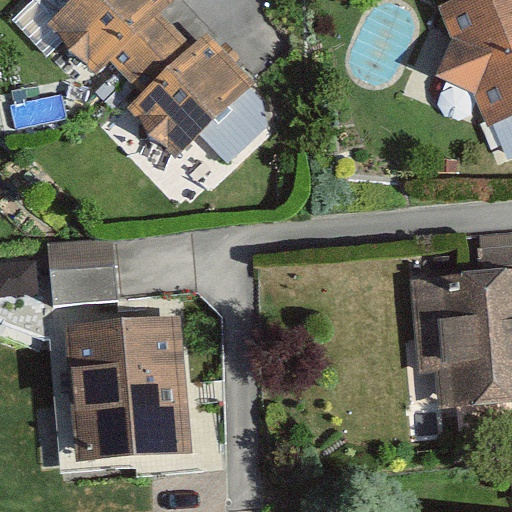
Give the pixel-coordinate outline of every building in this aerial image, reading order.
[(109,62),(156,21),(175,5),(170,0),(75,0),(41,30),(87,81),(109,62)] [(511,0),(441,0),(424,8),(439,45),(420,75),(462,85),(495,164),(511,156),(511,0)] [(156,21),(109,62),(143,99),(189,57),(156,21)] [(208,40),(189,57),(143,99),(129,112),(176,164),(256,92),(208,40)] [(109,234),(37,239),(41,295),(113,290),(109,234)] [(475,272),(394,274),(396,368),(420,367),(421,402),(511,399),(511,238),(474,240),(475,272)] [(172,315),(49,322),(57,459),(180,452),(172,315)]
